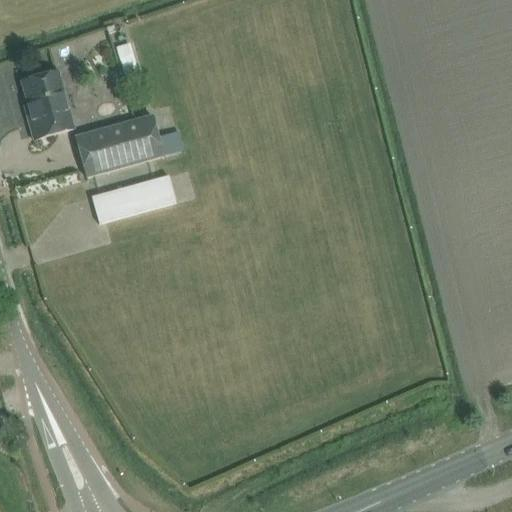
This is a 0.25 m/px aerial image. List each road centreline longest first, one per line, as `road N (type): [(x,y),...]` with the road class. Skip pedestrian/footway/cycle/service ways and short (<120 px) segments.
road 1 (secondary): [(361,511),(511,443)]
road 2 (unclassified): [(102,498),(28,370)]
road 3 (unclassified): [(28,370),(78,508)]
